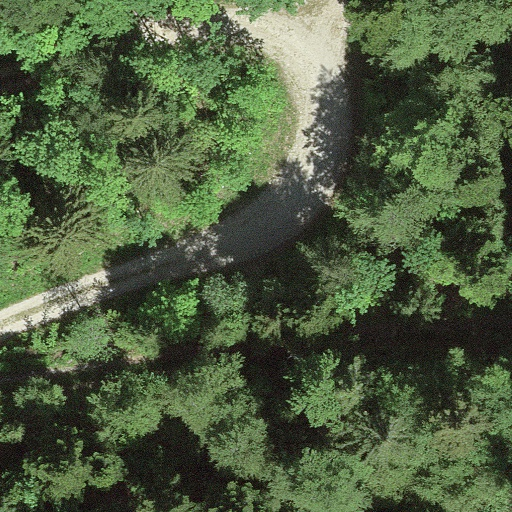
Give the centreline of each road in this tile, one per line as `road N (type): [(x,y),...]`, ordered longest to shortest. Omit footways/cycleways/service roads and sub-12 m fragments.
road 1 (track): [(0,323),(148,260),(245,240),(313,210),(347,181),(362,120),(349,75),(319,30)]
road 2 (track): [(319,30),(207,16),(133,29),(0,70)]
